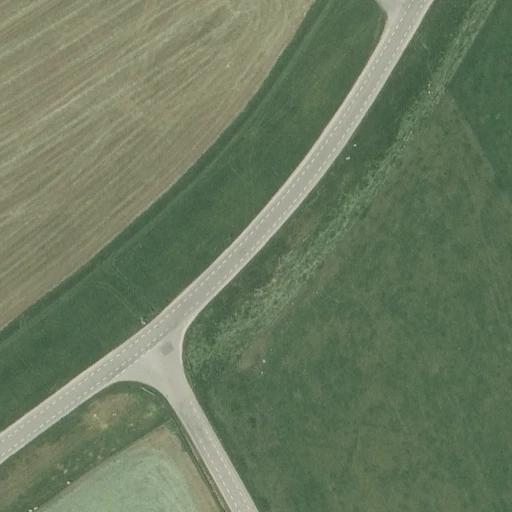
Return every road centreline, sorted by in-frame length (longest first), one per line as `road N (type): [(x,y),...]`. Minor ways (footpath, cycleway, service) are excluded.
road 1 (tertiary): [(158,336),(307,183),(423,0)]
road 2 (tertiary): [(0,455),(158,336)]
road 3 (unclassified): [(249,511),(158,336)]
